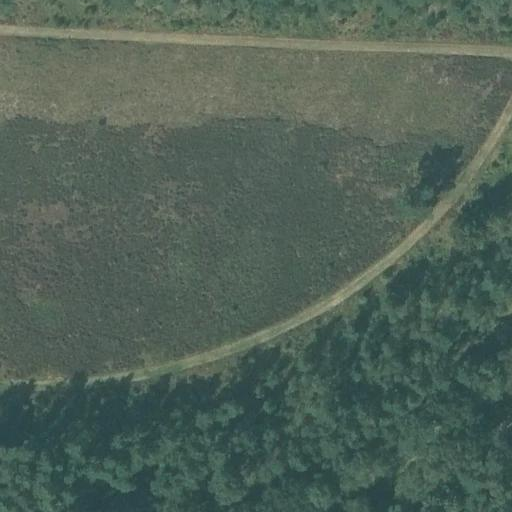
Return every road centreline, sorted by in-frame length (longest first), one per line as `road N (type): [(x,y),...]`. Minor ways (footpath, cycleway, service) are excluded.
road 1 (track): [(0,389),(78,389),(197,368),(281,337),(348,298),(413,237),(511,96)]
road 2 (track): [(0,33),(511,50)]
road 3 (track): [(190,511),(283,473),(426,385),(511,310)]
